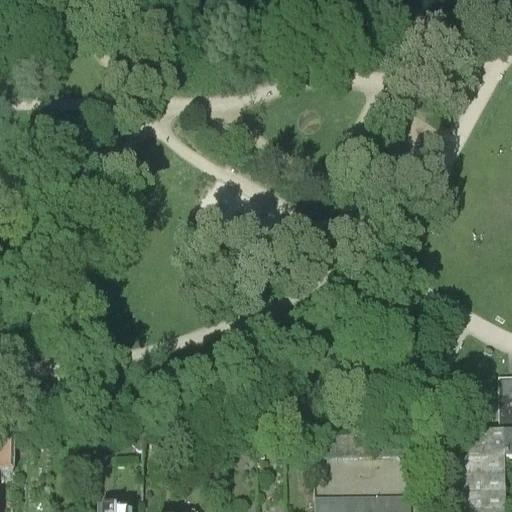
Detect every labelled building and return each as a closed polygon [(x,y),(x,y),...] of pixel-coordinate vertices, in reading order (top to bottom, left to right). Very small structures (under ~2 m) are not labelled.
[(511,382),(497,383),(497,394),(498,437),(502,437),(511,436),(511,382)] [(487,394),(463,395),(463,410),(487,410),(487,394)] [(511,436),(502,437),(503,463),(511,462),(511,436)] [(498,437),(446,438),(447,466),(503,463),(502,437),(498,437)] [(407,438),(311,440),(312,463),(407,460),(407,438)] [(0,511),(0,476),(11,477),(12,447),(0,447),(0,511)] [(503,511),(503,463),(447,466),(448,511),(503,511)] [(408,511),(408,501),(316,502),(315,511),(408,511)]
